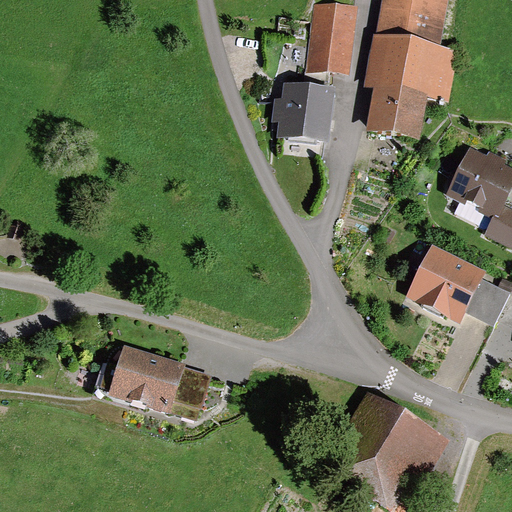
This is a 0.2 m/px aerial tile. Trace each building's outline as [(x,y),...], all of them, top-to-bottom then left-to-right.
[(440,3),(423,0),(392,0),(375,98),(384,100),(375,151),(416,158),(425,107),(444,111),(452,64),(430,60),(440,3)] [(357,13),(321,8),(313,73),(348,78),(357,13)] [(329,102),(284,96),(277,156),(322,161),(329,102)] [(511,188),(511,175),(470,156),(450,198),(497,220),(511,188)] [(482,279),(433,255),(410,301),(459,325),(482,279)] [(124,352),(108,404),(169,422),(172,412),(197,419),(209,378),(124,352)] [(406,511),(441,447),(377,414),(338,489),(382,511),(406,511)]
